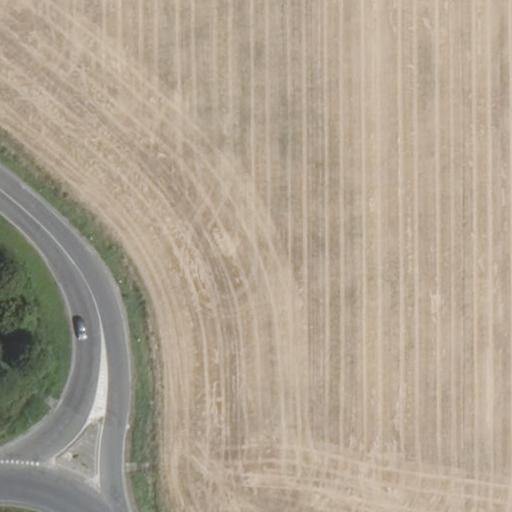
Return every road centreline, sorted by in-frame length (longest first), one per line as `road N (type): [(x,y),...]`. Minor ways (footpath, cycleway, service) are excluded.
road 1 (tertiary): [(102,334),(77,415),(0,472)]
road 2 (tertiary): [(102,334),(70,258),(0,190)]
road 3 (tertiary): [(112,511),(115,370),(102,334)]
